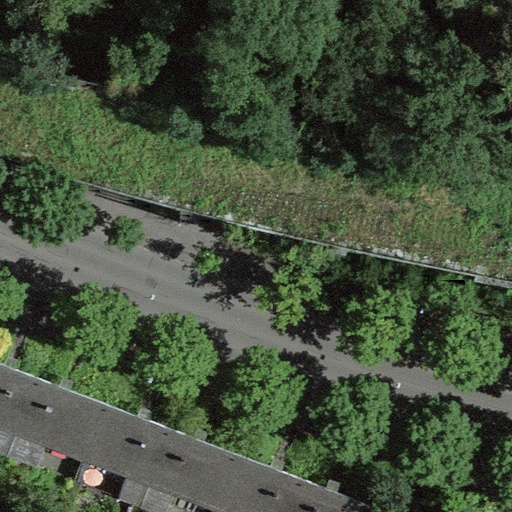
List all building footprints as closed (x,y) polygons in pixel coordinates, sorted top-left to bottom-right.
[(0,423),(16,430),(37,375),(0,361),(0,423)] [(37,375),(16,430),(83,455),(104,401),(61,384),(37,375)] [(83,455),(150,481),(171,426),(128,410),(104,401),(83,455)] [(195,436),(171,426),(150,481),(216,506),(237,452),(195,436)] [(216,506),(231,511),(290,511),(304,477),(261,461),(237,452),(216,506)] [(304,477),(290,511),(368,511),(372,503),(329,487),(304,477)]
